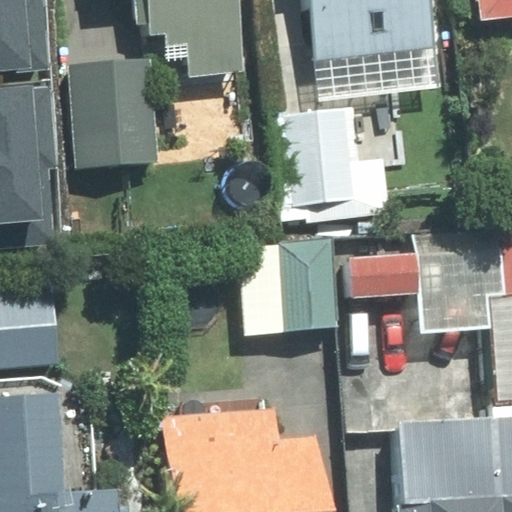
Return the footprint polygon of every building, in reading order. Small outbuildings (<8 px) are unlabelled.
[(98,0),(99,11),(134,8),(138,51),(153,50),(155,72),(186,69),(189,91),(239,86),(230,0),(98,0)] [(436,69),(427,0),(301,0),(311,84),(436,69)] [(511,27),(511,0),(452,0),(453,30),(511,27)] [(136,175),(134,69),(66,70),(67,176),(136,175)] [(0,234),(21,233),(14,92),(0,93),(0,234)] [(362,115),(253,128),(265,230),(374,218),(362,115)] [(511,230),(393,238),(395,265),(330,269),(332,309),(398,305),(400,346),(471,342),(476,419),(511,417),(511,230)] [(316,242),(223,251),(232,346),(325,337),(316,242)] [(0,303),(0,372),(53,372),(52,302),(0,303)] [(43,511),(39,408),(0,409),(0,511),(109,511),(110,510),(59,511),(43,511)] [(255,425),(145,425),(144,511),(296,511),(296,449),(255,449),(255,425)] [(511,511),(511,425),(384,429),(386,511),(511,511)]
